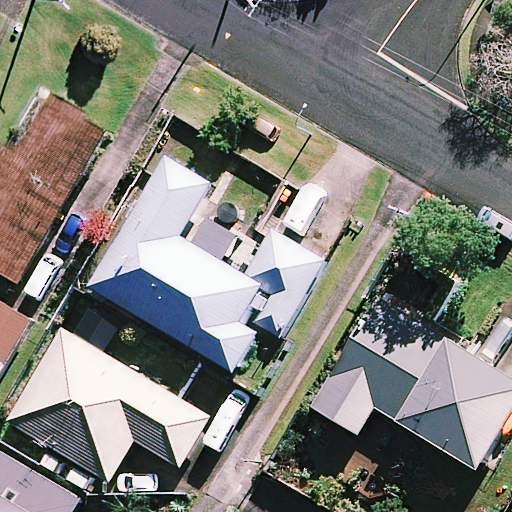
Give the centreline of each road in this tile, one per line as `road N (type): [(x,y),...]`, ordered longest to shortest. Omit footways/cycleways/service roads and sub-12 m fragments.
road 1 (residential): [(172,0),(347,102)]
road 2 (residential): [(347,102),(511,198)]
road 3 (residential): [(347,102),(416,0)]
